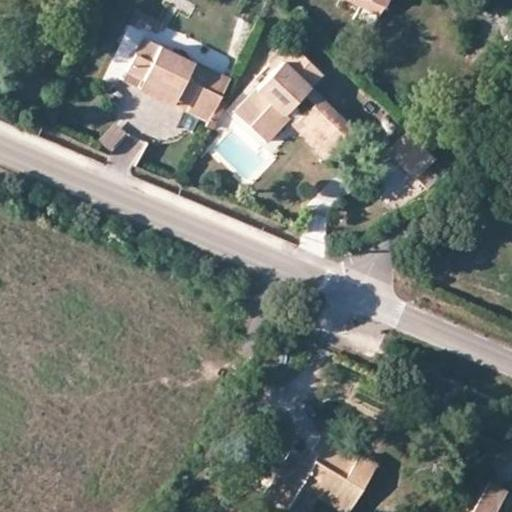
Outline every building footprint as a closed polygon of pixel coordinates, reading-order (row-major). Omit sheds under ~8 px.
[(346,0),(380,14),(384,6),(371,0),(346,0)] [(134,7),(127,23),(152,34),(159,18),(134,7)] [(192,101),(209,67),(142,36),(126,71),(192,101)] [(338,145),(354,129),(355,128),(311,85),(322,73),(294,46),(256,88),(269,102),(248,125),(265,141),(286,119),(289,116),(284,111),(294,102),(303,93),(313,104),(305,113),(338,145)] [(220,98),(230,77),(209,67),(192,101),(187,111),(209,121),(214,110),(220,98)] [(123,80),(187,111),(192,101),(126,71),(123,80)] [(269,102),(256,88),(234,112),(248,125),(269,102)] [(223,101),(220,98),(214,110),(219,111),(223,101)] [(325,157),(338,145),(305,113),(294,102),(284,111),(289,116),(286,119),(325,157)] [(209,121),(207,123),(212,125),(219,111),(214,110),(209,121)] [(106,120),(96,144),(113,150),(123,126),(106,120)] [(414,176),(436,156),(409,129),(388,151),(414,176)] [(511,436),(502,431),(486,459),(504,469),(511,454),(511,436)] [(313,467),(304,462),(290,454),(265,496),(290,511),(300,494),(315,504),(320,497),(345,511),(351,511),(379,465),(357,452),(354,456),(320,435),(311,450),(320,456),(313,467)] [(311,450),(304,462),(313,467),(320,456),(311,450)] [(495,511),(508,490),(489,479),(470,511),(495,511)]
